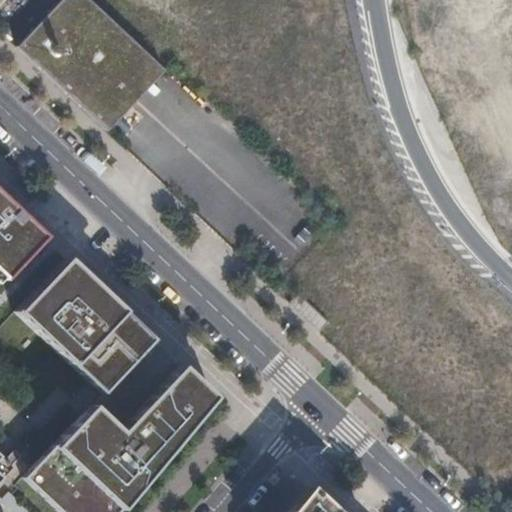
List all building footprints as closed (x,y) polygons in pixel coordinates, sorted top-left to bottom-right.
[(152,60),(87,0),(59,0),(16,47),(94,121),(152,60)] [(163,71),(152,60),(94,121),(106,132),(163,71)] [(0,197),(0,280),(0,281),(41,237),(0,197)] [(64,257),(12,312),(100,393),(151,339),(64,257)] [(304,285),(283,308),(322,345),(343,323),(304,285)] [(21,478),(57,511),(116,511),(212,397),(178,365),(117,430),(90,404),(21,478)] [(0,511),(0,477),(20,457),(13,450),(2,461),(0,458),(0,511)] [(331,511),(306,488),(285,511),(331,511)]
